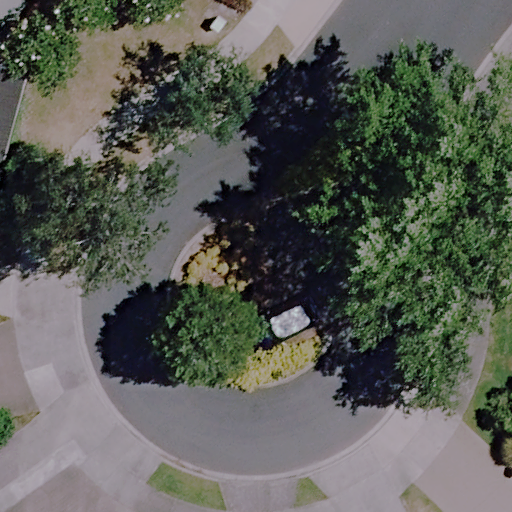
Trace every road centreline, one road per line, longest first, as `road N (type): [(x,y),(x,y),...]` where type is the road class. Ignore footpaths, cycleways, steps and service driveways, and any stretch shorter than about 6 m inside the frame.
road 1 (residential): [(406,0),(273,128),(191,179),(112,273),(109,314),(120,355),(189,411),(298,413),(383,348)]
road 2 (residential): [(383,348),(449,0)]
